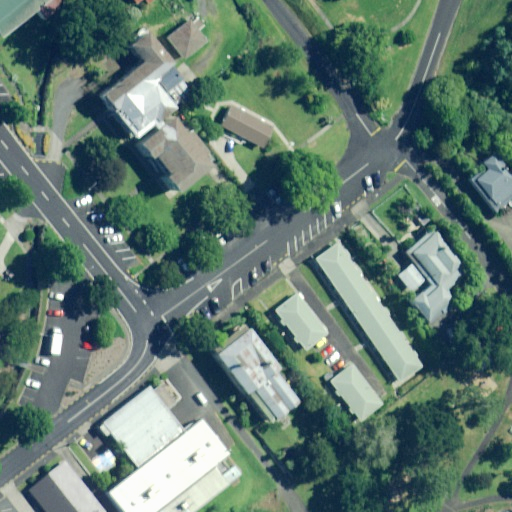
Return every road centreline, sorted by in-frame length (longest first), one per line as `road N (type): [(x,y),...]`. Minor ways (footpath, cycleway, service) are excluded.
road 1 (residential): [(148,328),(388,147)]
road 2 (residential): [(0,135),(148,328)]
road 3 (residential): [(148,328),(145,353),(130,374),(0,477)]
road 4 (residential): [(272,0),(388,147)]
road 5 (residential): [(388,147),(409,117),(451,0)]
